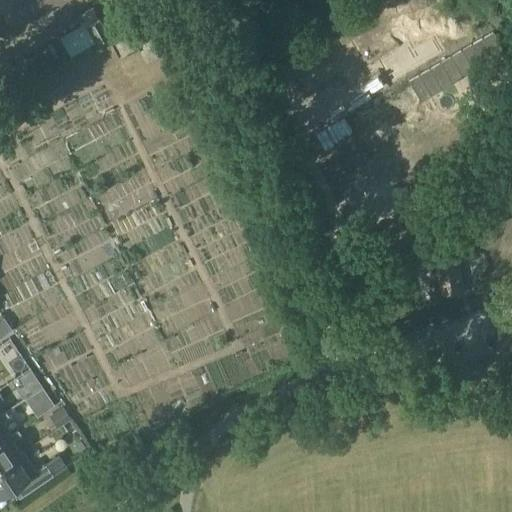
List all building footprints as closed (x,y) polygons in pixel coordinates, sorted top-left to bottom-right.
[(0,0),(0,26),(49,0),(0,0)] [(288,40),(271,50),(287,78),(325,56),(333,70),(357,56),(338,25),(327,32),(319,16),(286,35),(288,40)] [(403,25),(370,44),(383,66),(440,33),(431,17),(406,31),(403,25)] [(367,122),(352,131),(366,155),(382,145),(383,147),(385,145),(395,162),(390,164),(399,180),(462,144),(448,120),(413,140),(408,132),(411,131),(396,104),(366,120),(367,122)] [(447,295),(447,296),(464,293),(464,292),(466,289),(457,246),(452,244),(438,247),(435,251),(444,294),(447,295)] [(360,282),(366,315),(384,312),(377,279),(360,282)] [(511,320),(498,324),(507,367),(511,366),(511,320)] [(23,384),(35,376),(30,368),(18,376),(23,384)] [(0,439),(2,437),(10,432),(3,421),(9,417),(5,410),(0,413),(0,439)] [(2,437),(0,439),(0,465),(19,452),(12,441),(21,435),(17,428),(10,432),(2,437)] [(0,493),(15,484),(22,494),(52,474),(45,463),(35,470),(22,451),(19,452),(0,465),(0,493)]
